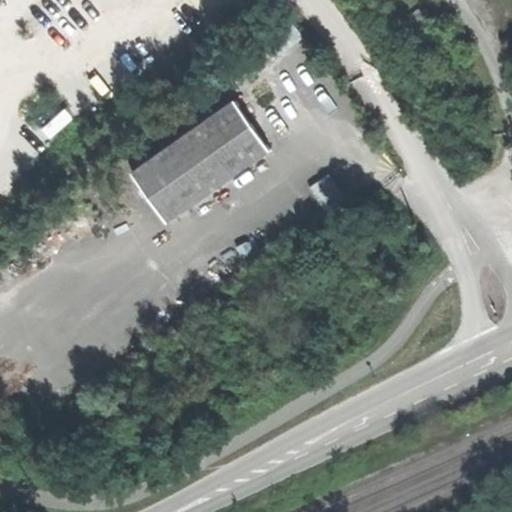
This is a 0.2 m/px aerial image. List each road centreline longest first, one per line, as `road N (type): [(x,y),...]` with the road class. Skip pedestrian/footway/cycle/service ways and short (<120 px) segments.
road 1 (secondary): [(511,332),(285,442),(164,511)]
road 2 (secondary): [(187,511),(511,367)]
road 3 (track): [(511,126),(453,0)]
